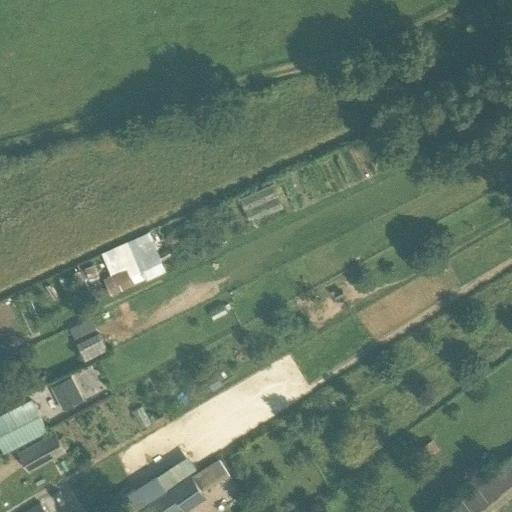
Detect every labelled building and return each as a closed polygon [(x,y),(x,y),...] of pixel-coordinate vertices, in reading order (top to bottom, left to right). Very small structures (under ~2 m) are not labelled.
[(251,219),(284,205),(274,183),(242,197),(251,219)] [(112,294),(168,269),(150,230),(102,252),(112,274),(105,277),(112,294)] [(73,327),(79,339),(95,333),(89,320),(73,327)] [(96,329),(78,346),(90,358),(108,342),(96,329)] [(206,380),(213,391),(223,384),(216,373),(206,380)] [(40,387),(50,382),(46,375),(36,379),(40,387)] [(51,387),(60,404),(81,393),(73,376),(51,387)] [(7,394),(0,396),(0,403),(1,407),(11,403),(7,394)] [(10,414),(0,419),(0,444),(4,453),(47,430),(38,412),(33,402),(10,414)] [(56,433),(20,454),(30,472),(66,451),(56,433)] [(230,474),(220,459),(220,458),(193,475),(203,492),(230,474)] [(174,511),(204,494),(203,492),(193,475),(166,492),(132,511),(174,511)] [(121,498),(128,511),(132,511),(166,492),(154,476),(121,498)] [(46,511),(41,503),(26,511),(46,511)]
